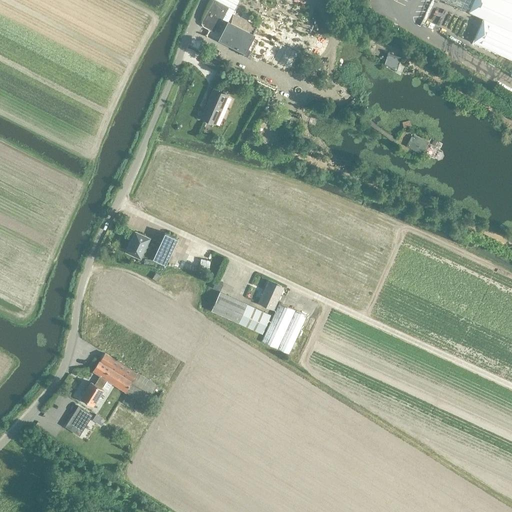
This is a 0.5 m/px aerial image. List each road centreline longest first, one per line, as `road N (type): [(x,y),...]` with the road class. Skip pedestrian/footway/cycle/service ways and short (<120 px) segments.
road 1 (unclassified): [(0,445),(59,374),(87,266),(203,0)]
road 2 (track): [(511,243),(261,135),(290,87),(327,56),(339,33)]
